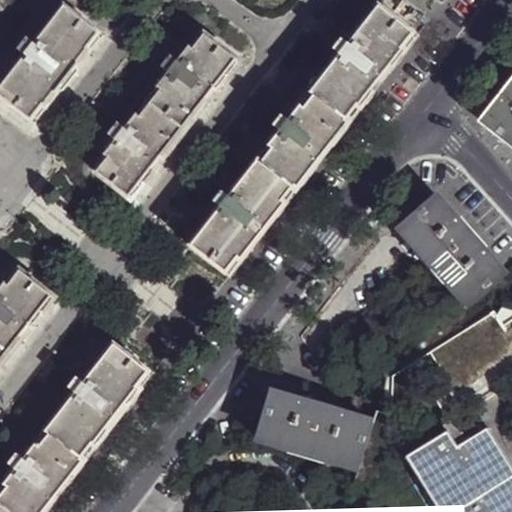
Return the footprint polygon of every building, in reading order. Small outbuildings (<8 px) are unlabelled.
[(351,121),(419,34),(379,4),(351,40),(345,35),(337,45),(343,51),(312,90),(351,121)] [(0,88),(0,93),(33,120),(45,105),(47,107),(92,51),(89,48),(101,33),(65,5),(34,44),(27,38),(19,48),(26,55),(0,88)] [(104,35),(101,33),(89,48),(92,51),(104,35)] [(170,70),(148,99),(185,129),(239,61),(205,34),(193,49),(189,46),(178,60),(171,55),(163,65),(170,70)] [(507,90),(483,121),(511,143),(511,84),(510,87),(507,90)] [(299,187),(351,121),(312,90),(291,117),(284,113),(276,123),(283,128),(260,156),(299,187)] [(185,129),(148,99),(126,127),(119,121),(110,133),(116,138),(105,152),(109,156),(98,172),(132,198),(185,129)] [(45,105),(33,120),(36,122),(47,107),(45,105)] [(230,274),(299,187),(260,156),(230,194),(224,189),(215,200),(222,205),(191,244),(230,274)] [(471,304),(507,272),(438,196),(433,200),(403,228),(471,304)] [(0,362),(2,365),(56,296),(22,269),(11,283),(6,281),(0,288),(0,362)] [(450,387),(511,349),(511,336),(503,321),(496,310),(431,350),(430,351),(432,356),(449,385),(450,387)] [(511,315),(503,321),(511,336),(511,315)] [(87,458),(154,372),(115,342),(85,380),(78,375),(70,386),(76,391),(47,428),(87,458)] [(439,391),(449,385),(432,356),(422,362),(439,391)] [(258,438),(355,471),(369,423),(333,411),(329,410),(314,405),(274,392),(258,438)] [(431,396),(409,409),(418,423),(429,416),(435,425),(445,419),(431,396)] [(316,400),(314,405),(329,410),(330,404),(316,400)] [(457,447),(467,440),(452,418),(442,425),(447,432),(457,447)] [(0,497),(18,511),(44,511),(87,458),(47,428),(24,458),(18,453),(9,463),(16,468),(0,487),(0,497)] [(511,511),(511,469),(487,429),(467,440),(457,447),(447,432),(407,456),(442,511),(511,511)] [(0,511),(18,511),(0,497),(0,511)]
